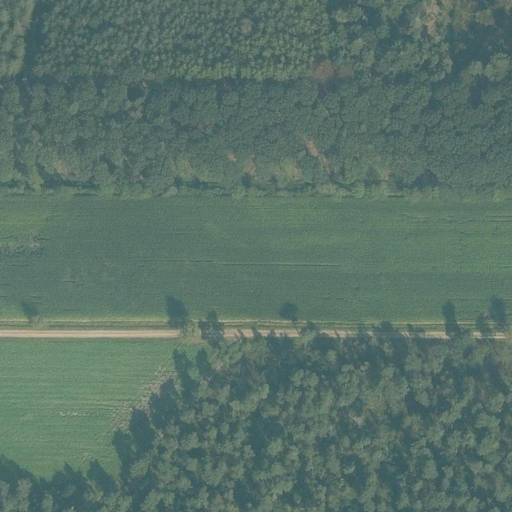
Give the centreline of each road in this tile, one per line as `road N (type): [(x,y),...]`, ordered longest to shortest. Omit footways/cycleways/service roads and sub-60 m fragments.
road 1 (track): [(511,337),(0,334)]
road 2 (track): [(16,94),(511,95)]
road 3 (track): [(245,336),(99,511)]
